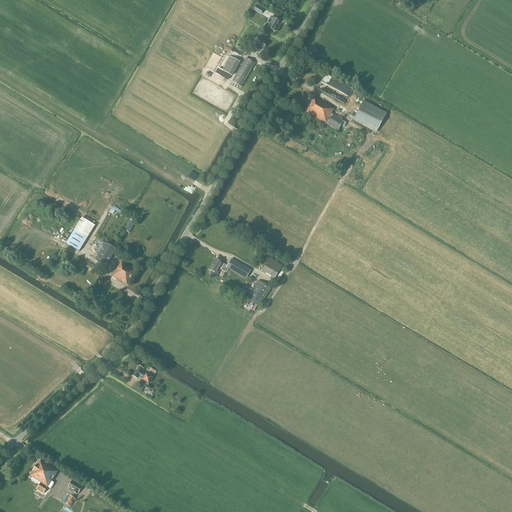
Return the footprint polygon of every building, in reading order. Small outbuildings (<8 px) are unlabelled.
[(275,32),(280,22),(272,17),(269,23),(271,25),(269,29),(275,32)] [(260,39),(257,38),(255,41),(258,42),(254,49),(259,51),(261,48),(264,50),(267,43),(260,39)] [(239,45),(236,50),(243,53),(246,49),(239,45)] [(229,80),(231,76),(232,77),(240,63),(226,54),(218,68),(226,73),(223,76),(229,80)] [(241,88),(256,64),(246,58),(232,82),(241,88)] [(345,127),(347,123),(344,121),(332,114),(334,110),(315,98),(306,111),(326,124),(338,131),(341,125),(345,127)] [(377,133),(387,114),(364,102),(357,116),(353,114),(350,118),(354,120),(354,121),(377,133)] [(82,218),(75,230),(85,236),(92,225),(89,222),(82,218)] [(131,220),(125,231),(130,233),(136,223),(131,220)] [(85,236),(75,230),(66,244),(77,250),(85,236)] [(106,243),(96,260),(106,267),(116,249),(106,243)] [(218,275),(220,270),(227,274),(229,270),(246,280),(251,271),(231,259),(227,266),(216,259),(210,270),(218,275)] [(275,279),(282,267),(269,259),(262,271),(275,279)] [(127,285),(136,271),(121,262),(115,272),(113,276),(127,285)] [(109,283),(104,280),(101,286),(106,289),(109,283)] [(259,308),(271,289),(258,281),(247,299),(259,308)] [(244,297),(247,292),(237,286),(234,291),(244,297)] [(140,367),(134,376),(138,379),(139,378),(143,380),(149,384),(153,378),(147,374),(143,372),(144,370),(140,367)] [(58,472),(40,461),(30,477),(41,484),(37,490),(43,494),(47,488),(48,488),(51,490),(54,485),(51,483),(56,476),(58,472)] [(82,488),(72,482),(69,488),(74,491),(73,492),(78,495),(82,488)] [(71,507),(76,499),(70,496),(66,504),(71,507)]
